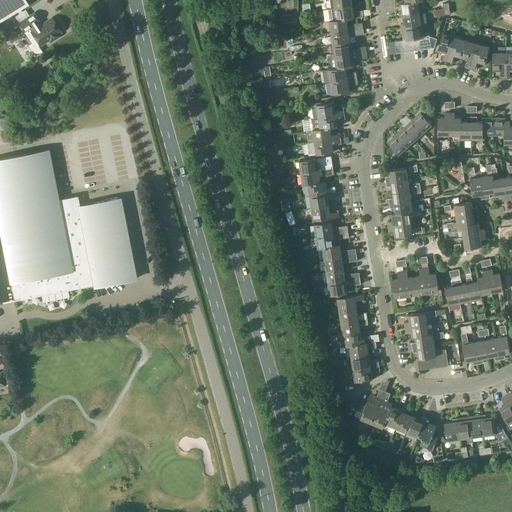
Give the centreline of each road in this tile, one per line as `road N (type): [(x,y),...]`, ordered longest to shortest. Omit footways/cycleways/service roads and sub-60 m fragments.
road 1 (residential): [(325,511),(301,334),(192,0)]
road 2 (unclassified): [(248,511),(112,0)]
road 3 (primary): [(305,511),(170,0)]
road 4 (primary): [(132,0),(266,511)]
road 5 (residential): [(511,373),(466,388),(413,386),(390,356),(378,260)]
road 6 (residential): [(378,260),(367,148),(404,102)]
road 7 (residential): [(378,260),(433,250),(446,261),(487,254),(511,231)]
